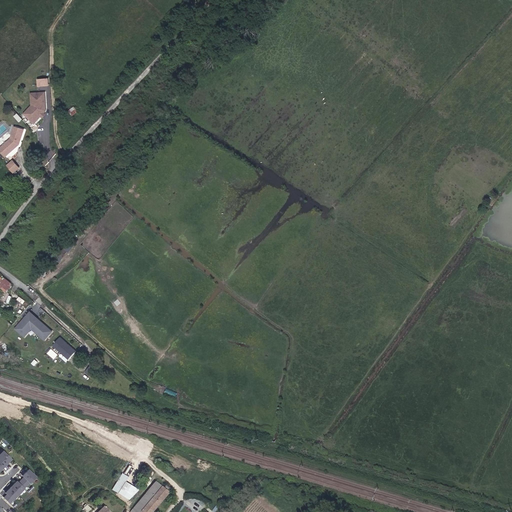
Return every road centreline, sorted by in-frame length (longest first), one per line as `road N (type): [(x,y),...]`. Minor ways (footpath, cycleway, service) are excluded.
road 1 (unclassified): [(0,241),(37,189),(216,0)]
road 2 (track): [(80,369),(95,383),(114,384),(114,366),(0,269)]
